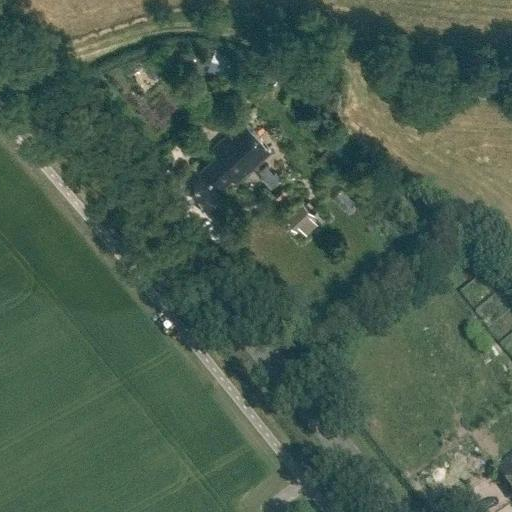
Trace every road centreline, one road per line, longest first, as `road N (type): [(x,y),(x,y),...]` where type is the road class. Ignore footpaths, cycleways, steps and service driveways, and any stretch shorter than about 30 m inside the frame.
road 1 (secondary): [(377,511),(0,71)]
road 2 (track): [(511,76),(444,73),(240,35),(166,32),(89,51),(13,87)]
